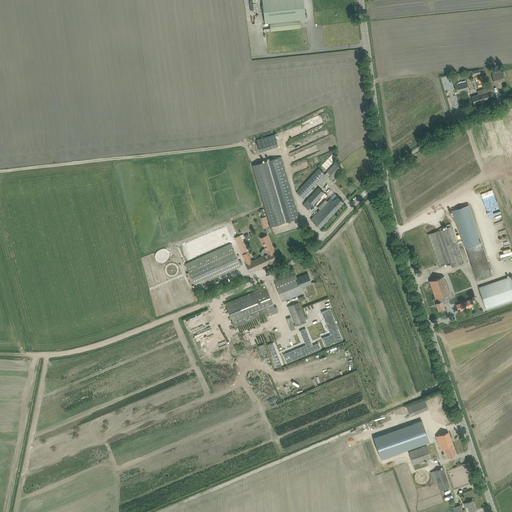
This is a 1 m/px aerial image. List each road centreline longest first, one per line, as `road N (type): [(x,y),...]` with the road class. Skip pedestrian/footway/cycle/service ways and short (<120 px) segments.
road 1 (unclassified): [(494,511),(380,172)]
road 2 (unclassified): [(380,172),(357,0)]
road 3 (unclassified): [(252,279),(302,250),(380,172)]
road 4 (unclassified): [(380,172),(462,112),(511,98)]
